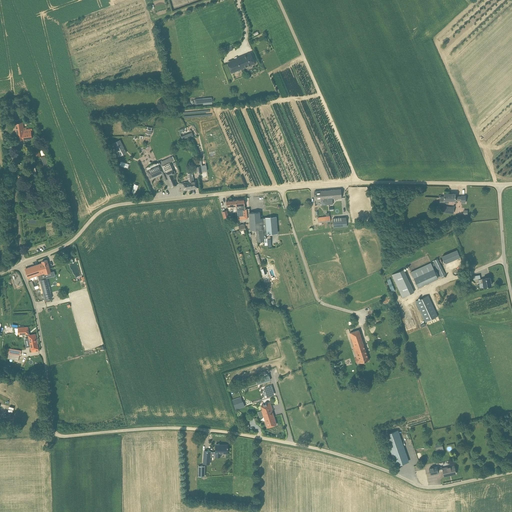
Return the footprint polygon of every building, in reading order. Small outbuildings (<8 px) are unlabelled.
[(240,58),(228,63),(231,71),(231,73),(234,71),(255,63),(251,53),(240,57),(240,58)] [(16,136),(17,141),(32,139),(31,134),(31,129),(26,130),(26,128),(23,128),(23,123),(15,124),(16,136)] [(119,156),(127,153),(120,140),(113,144),(119,156)] [(46,156),(41,157),(44,169),(49,168),(46,156)] [(161,164),(146,171),(149,178),(162,173),(165,180),(168,179),(171,187),(177,185),(172,175),(175,174),(170,162),(175,160),(173,156),(160,162),(161,164)] [(189,181),(180,183),(181,186),(182,191),(197,189),(197,184),(196,180),(194,180),(193,177),(193,173),(188,174),(189,181)] [(341,189),(326,190),(327,199),(328,199),(329,204),(333,204),(332,199),(341,198),(341,189)] [(326,190),(314,191),(315,200),(321,199),(322,205),(329,204),(328,199),(327,199),(326,190)] [(455,200),(455,196),(455,194),(444,194),(444,197),(440,197),(440,203),(448,203),(448,200),(455,200)] [(244,198),(236,199),(238,216),(243,215),(243,210),(245,210),(244,198)] [(237,206),(236,199),(226,200),(227,207),(233,206),(233,212),(237,212),(237,206)] [(260,212),(249,213),(251,230),(256,229),(257,242),(264,241),(264,239),(264,234),(266,234),(270,234),(277,233),(276,217),(260,218),(260,212)] [(446,264),(462,257),(459,249),(443,256),(446,264)] [(42,263),(26,269),(28,278),(38,275),(40,280),(46,278),(45,274),(51,272),(47,260),(41,262),(42,263)] [(411,272),(418,288),(438,278),(431,263),(411,272)] [(393,275),(403,297),(414,292),(404,270),(393,275)] [(479,283),(483,283),(484,287),(491,285),(490,277),(482,279),(478,280),(479,283)] [(447,300),(458,296),(453,282),(442,285),(447,300)] [(416,301),(425,322),(438,316),(430,300),(428,295),(416,301)] [(31,352),(32,352),(32,353),(34,352),(39,351),(35,334),(30,335),(30,334),(29,334),(28,333),(28,327),(18,328),(18,334),(25,334),(26,336),(28,336),(31,350),(32,352),(31,352)] [(359,330),(350,333),(357,356),(358,356),(360,363),(369,360),(359,330)] [(268,375),(256,379),(258,384),(270,380),(268,375)] [(271,386),(264,388),(265,391),(266,391),(268,396),(274,394),(271,386)] [(232,400),(235,409),(244,406),(243,401),(240,402),(238,398),(232,400)] [(270,403),(261,405),(263,410),(262,410),(264,416),(267,427),(276,425),(271,410),(272,410),(270,403)] [(397,430),(386,434),(397,466),(408,462),(397,430)] [(215,452),(215,457),(221,457),(221,453),(227,453),(227,444),(216,444),(215,452)] [(449,475),(456,473),(454,466),(442,468),(442,469),(438,470),(437,466),(429,468),(430,475),(439,473),(438,472),(443,471),(444,476),(449,475)]
